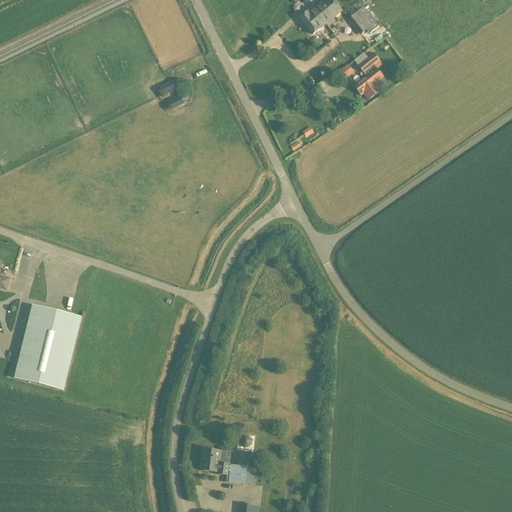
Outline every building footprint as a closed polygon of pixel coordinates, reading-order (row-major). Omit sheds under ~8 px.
[(332,0),(324,0),(314,8),(322,18),(322,19),(326,25),(342,12),(332,0)] [(313,35),(326,25),(322,19),(322,18),(314,8),(300,19),(313,35)] [(371,27),(359,11),(347,20),(360,36),(371,27)] [(330,70),(348,55),(342,49),(325,63),(330,70)] [(383,78),(377,70),(383,65),(372,52),(367,57),(364,53),(354,61),(366,77),(354,87),(361,96),(364,94),(369,101),(381,91),(376,85),(383,78)] [(348,67),(338,74),(343,81),(353,73),(348,67)] [(167,94),(180,89),(176,81),(164,86),(167,94)] [(176,109),(186,102),(181,94),(171,101),(176,109)] [(319,134),(314,126),(303,133),(308,141),(319,134)] [(10,280),(0,277),(0,270),(2,263),(0,262),(0,289),(7,291),(10,280)] [(14,379),(63,391),(81,318),(32,306),(14,379)] [(241,440),(240,444),(243,448),(248,448),(251,446),(252,441),(249,437),(244,437),(241,440)] [(230,464),(220,463),(221,452),(204,450),(202,472),(217,473),(217,475),(252,479),(253,470),(230,468),(230,464)]
